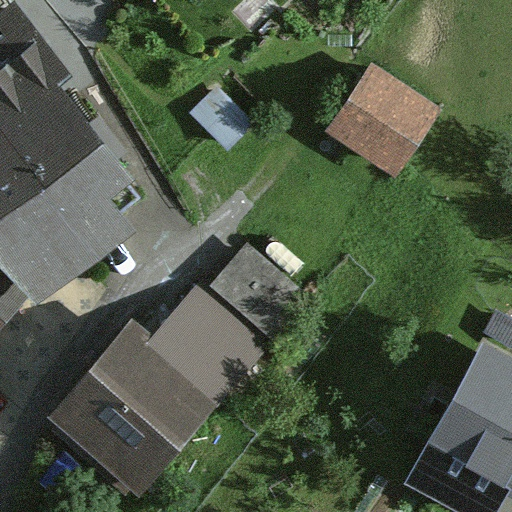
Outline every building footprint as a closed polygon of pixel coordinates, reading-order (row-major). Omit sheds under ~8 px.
[(0,99),(99,232),(123,214),(115,204),(137,187),(49,68),(60,60),(28,17),(0,37),(0,99)] [(372,54),(326,119),(396,169),(443,103),(372,54)] [(99,232),(0,99),(0,316),(36,278),(99,232)] [(125,338),(45,432),(122,496),(233,367),(178,320),(147,356),(125,338)] [(511,345),(485,330),(404,469),(478,511),(489,511),(511,475),(511,345)]
